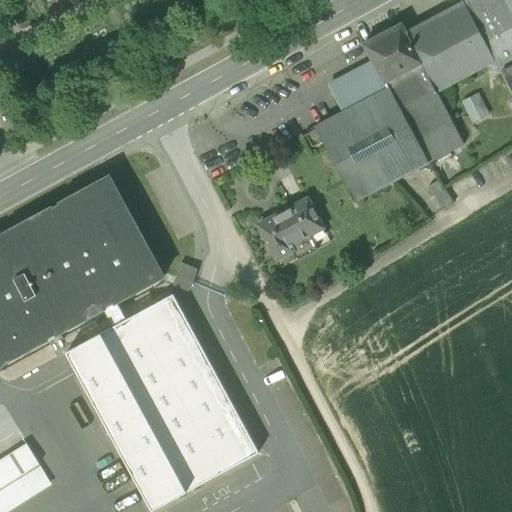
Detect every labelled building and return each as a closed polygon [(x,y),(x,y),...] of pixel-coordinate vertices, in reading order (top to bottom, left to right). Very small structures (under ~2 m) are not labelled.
[(511,0),(466,0),(464,1),(496,62),(501,72),(511,66),(511,0)] [(464,1),(405,32),(425,70),(438,93),(496,62),(464,1)] [(373,60),(388,90),(425,70),(405,32),(402,25),(365,45),(373,60)] [(328,83),(344,113),(388,90),(373,60),(328,83)] [(511,66),(501,72),(511,92),(511,66)] [(438,93),(425,70),(388,90),(344,113),(316,128),(355,202),(465,145),(438,93)] [(479,91),(462,99),(472,122),(489,114),(479,91)] [(0,366),(105,309),(117,303),(164,277),(110,177),(61,203),(63,206),(53,211),(52,209),(3,235),(5,237),(0,239),(0,366)] [(292,252),(297,261),(318,250),(311,235),(323,228),(308,200),(290,209),(291,212),(276,220),(275,217),(259,226),(277,260),(292,252)] [(290,209),(275,217),(276,220),(291,212),(290,209)] [(173,285),(189,292),(197,270),(182,263),(173,285)] [(174,295),(126,321),(115,327),(67,353),(153,511),(260,453),(174,295)] [(105,309),(115,327),(126,321),(117,303),(105,309)] [(0,511),(11,511),(54,487),(40,465),(28,446),(27,445),(0,461),(0,511)]
